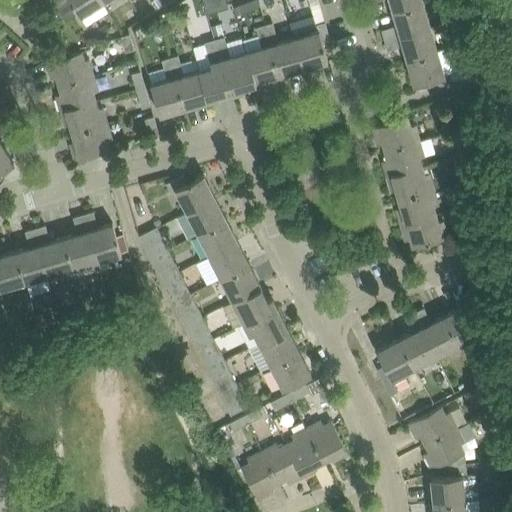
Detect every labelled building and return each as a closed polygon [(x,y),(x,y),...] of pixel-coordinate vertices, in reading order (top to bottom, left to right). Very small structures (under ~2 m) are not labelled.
[(102,1),(101,0),(71,0),(80,14),(102,1)] [(226,0),(204,0),(208,12),(228,6),(226,0)] [(374,0),(390,0),(393,10),(423,1),(422,0),(373,0),(374,0)] [(381,28),(384,38),(430,25),(423,1),(393,10),(397,23),(381,28)] [(318,29),(295,36),(303,66),(328,59),(323,43),(331,40),(325,20),(316,23),(318,29)] [(273,21),(265,24),(279,73),(303,66),(295,36),(279,41),(273,21)] [(262,45),(246,50),(255,80),(279,73),(265,24),(256,26),(262,45)] [(403,44),(407,58),(437,49),(430,25),(384,38),(387,48),(403,44)] [(130,33),(121,35),(126,51),(134,49),(130,33)] [(224,36),(217,38),(232,92),(243,89),(242,84),(255,80),(246,50),(230,55),(224,36)] [(212,66),(200,69),(208,99),(232,92),(217,38),(205,42),(212,66)] [(437,49),(407,58),(414,82),(431,77),(433,86),(453,80),(450,70),(444,72),(437,49)] [(56,76),(59,84),(94,74),(89,58),(84,59),(82,51),(47,61),(51,77),(56,76)] [(178,54),(170,57),(184,106),(208,99),(200,69),(184,74),(178,54)] [(184,106),(170,57),(162,59),(168,79),(151,83),(160,113),(184,106)] [(133,71),(138,88),(146,85),(141,69),(133,71)] [(56,94),(61,110),(96,100),(94,91),(98,90),(94,74),(59,84),(61,93),(56,94)] [(146,85),(138,88),(143,106),(151,103),(146,85)] [(70,124),(73,133),(108,123),(103,106),(98,108),(96,100),(61,110),(65,125),(70,124)] [(456,112),(461,128),(469,125),(465,110),(456,112)] [(145,118),(151,137),(159,134),(154,115),(145,118)] [(382,141),(385,150),(420,140),(415,124),(410,125),(408,117),(373,127),(377,143),(382,141)] [(108,123),(73,133),(75,141),(70,142),(75,159),(110,149),(107,140),(112,138),(108,123)] [(469,125),(461,128),(465,143),(474,141),(469,125)] [(1,140),(0,141),(0,171),(15,162),(1,140)] [(382,159),(387,175),(422,165),(419,157),(424,155),(420,140),(385,150),(387,158),(382,159)] [(460,159),(466,179),(475,176),(469,156),(460,159)] [(396,190),(399,198),(434,188),(429,172),(424,173),(422,165),(387,175),(391,191),(396,190)] [(176,189),(187,210),(215,196),(203,173),(188,181),(185,173),(166,183),(170,192),(176,189)] [(475,176),(466,179),(471,197),(480,194),(475,176)] [(396,208),(401,223),(435,213),(433,205),(438,204),(434,188),(399,198),(401,206),(396,208)] [(187,210),(198,233),(227,218),(215,196),(187,210)] [(94,210),(83,213),(97,259),(121,251),(113,222),(99,226),(94,210)] [(470,212),(474,228),(483,226),(479,210),(470,212)] [(78,232),(64,236),(73,266),(97,259),(83,213),(73,216),(78,232)] [(435,213),(401,223),(405,239),(410,238),(413,247),(448,237),(443,220),(438,221),(435,213)] [(198,233),(210,255),(238,240),(227,218),(198,233)] [(45,224),(35,227),(44,257),(48,273),(52,286),(76,279),(73,266),(64,236),(50,240),(45,224)] [(139,234),(143,243),(161,234),(157,225),(139,234)] [(30,245),(15,250),(17,257),(24,280),(26,280),(30,295),(53,289),(52,286),(48,273),(44,257),(35,227),(26,230),(30,245)] [(124,233),(117,236),(121,251),(128,249),(124,233)] [(210,255),(221,277),(249,263),(238,240),(210,255)] [(0,296),(3,296),(0,287),(24,280),(17,257),(15,250),(0,254),(0,296)] [(158,271),(162,279),(180,270),(175,262),(158,271)] [(221,277),(233,300),(261,285),(249,263),(221,277)] [(180,270),(162,279),(166,287),(183,278),(180,270)] [(465,303),(444,314),(458,342),(491,325),(487,282),(461,295),(465,303)] [(233,300),(244,322),(277,305),(272,296),(268,298),(261,285),(233,300)] [(254,331),(260,342),(288,328),(277,305),(244,322),(250,333),(254,331)] [(84,306),(72,310),(76,323),(88,320),(84,306)] [(424,306),(414,311),(435,353),(458,342),(444,314),(431,321),(424,306)] [(181,316),(185,324),(203,315),(198,307),(181,316)] [(412,330),(399,337),(413,365),(435,353),(414,311),(405,316),(412,330)] [(203,315),(185,324),(189,333),(207,324),(203,315)] [(37,325),(28,328),(31,339),(41,335),(37,325)] [(260,342),(272,364),(299,350),(288,328),(260,342)] [(399,337),(376,349),(384,363),(377,367),(386,386),(390,394),(398,390),(394,382),(395,382),(406,376),(403,370),(413,365),(399,337)] [(203,359),(208,369),(225,360),(220,350),(203,359)] [(299,350),(272,364),(283,387),(311,373),(299,350)] [(225,360),(208,369),(212,377),(229,368),(225,360)] [(480,385),(487,400),(495,396),(487,381),(480,385)] [(306,383),(289,391),(293,399),(310,391),(306,383)] [(293,399),(289,391),(270,401),(274,409),(293,399)] [(227,406),(231,414),(248,405),(244,397),(227,406)] [(421,434),(424,441),(457,425),(449,411),(445,413),(441,405),(408,421),(416,437),(421,434)] [(258,407),(244,414),(248,422),(262,415),(258,407)] [(248,422),(244,414),(229,421),(233,429),(248,422)] [(322,420),(307,427),(323,460),(331,456),(333,460),(348,453),(332,420),(324,424),(322,420)] [(448,459),(449,466),(466,463),(464,451),(460,442),(464,440),(457,425),(424,441),(428,450),(424,452),(431,467),(448,459)] [(294,439),(287,443),(303,475),(318,468),(315,464),(323,460),(307,427),(292,434),(294,439)] [(277,442),(262,450),(278,482),(287,478),(289,482),(303,475),(287,443),(279,447),(277,442)] [(278,482),(262,450),(247,457),(250,461),(241,466),(257,498),(273,490),(271,486),(278,482)] [(431,476),(434,501),(465,498),(462,473),(467,472),(466,463),(449,466),(449,474),(431,476)] [(434,501),(434,511),(466,511),(465,498),(434,501)] [(500,501),(500,511),(510,511),(510,500),(500,501)]
